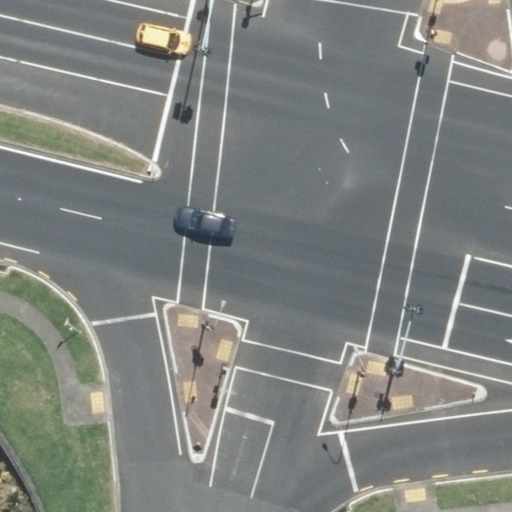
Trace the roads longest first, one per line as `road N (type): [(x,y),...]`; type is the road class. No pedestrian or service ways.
road 1 (secondary): [(197,511),(124,318),(25,198)]
road 2 (secondary): [(0,17),(295,85)]
road 3 (secondary): [(307,268),(25,198)]
road 4 (secondary): [(511,431),(409,453),(301,511)]
road 5 (secondary): [(511,312),(307,268)]
road 6 (unclassified): [(387,102),(307,268)]
road 7 (unclassified): [(307,268),(295,85)]
road 8 (secondary): [(387,102),(511,132)]
